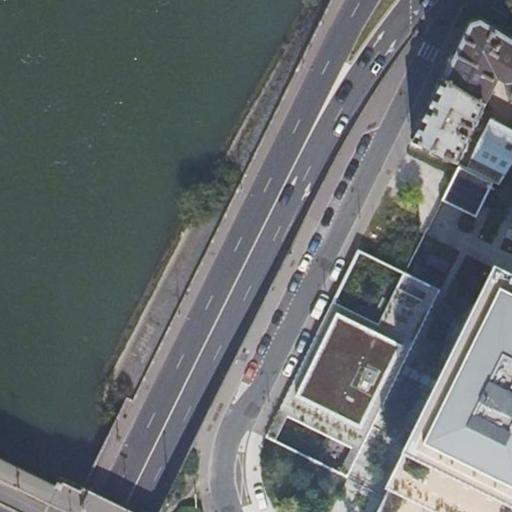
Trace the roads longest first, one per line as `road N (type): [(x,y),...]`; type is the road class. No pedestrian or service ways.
road 1 (primary): [(139,511),(316,156),(370,61),(417,0)]
road 2 (primary): [(362,0),(100,511)]
road 3 (residential): [(232,511),(221,473),(229,434),(460,0)]
